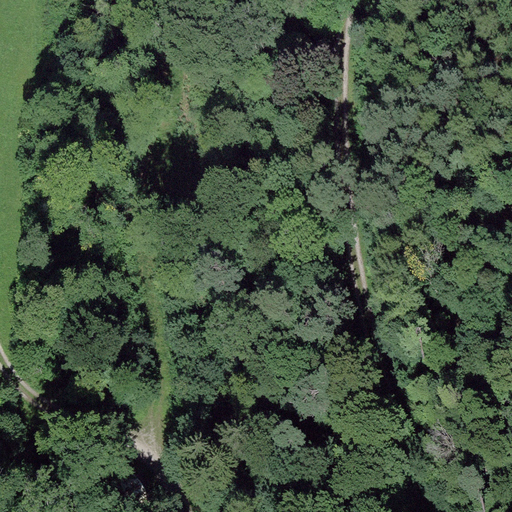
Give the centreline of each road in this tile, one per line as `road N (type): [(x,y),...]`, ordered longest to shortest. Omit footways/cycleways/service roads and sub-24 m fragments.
road 1 (track): [(439,511),(374,354),(339,137),(343,0)]
road 2 (track): [(0,351),(30,394),(159,467),(183,511)]
